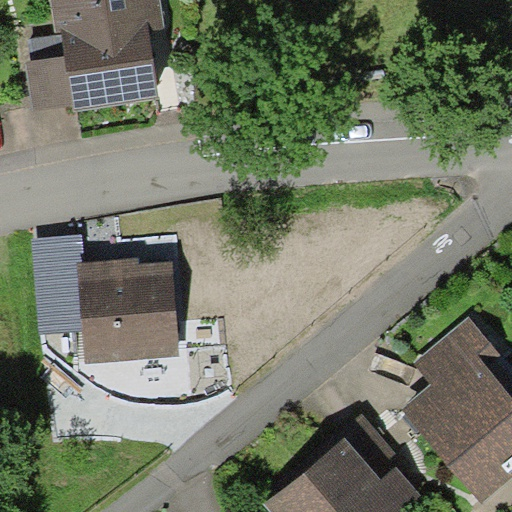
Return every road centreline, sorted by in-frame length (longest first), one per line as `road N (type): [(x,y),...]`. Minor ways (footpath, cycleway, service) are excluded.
road 1 (unclassified): [(511,145),(301,151),(145,170),(0,203)]
road 2 (residential): [(122,511),(295,365),(511,200)]
